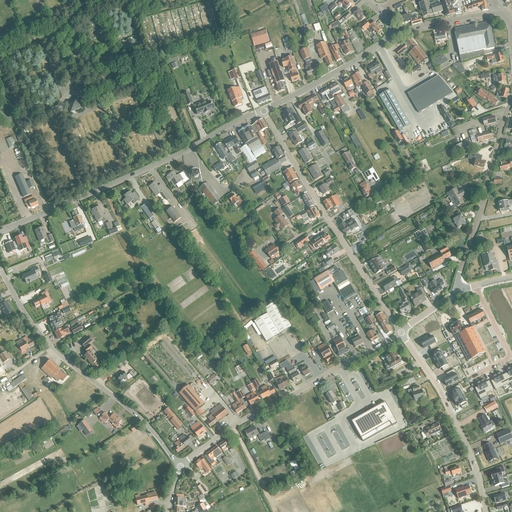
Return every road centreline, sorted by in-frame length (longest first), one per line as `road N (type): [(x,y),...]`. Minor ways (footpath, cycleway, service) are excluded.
road 1 (residential): [(0,231),(262,110)]
road 2 (residential): [(181,467),(139,418),(49,347),(0,268)]
road 3 (residential): [(400,332),(262,110)]
road 4 (residential): [(181,467),(234,425),(400,332)]
road 5 (residential): [(486,511),(465,442),(400,332)]
road 6 (residential): [(511,101),(458,291)]
road 7 (residential): [(262,110),(354,61),(393,29)]
